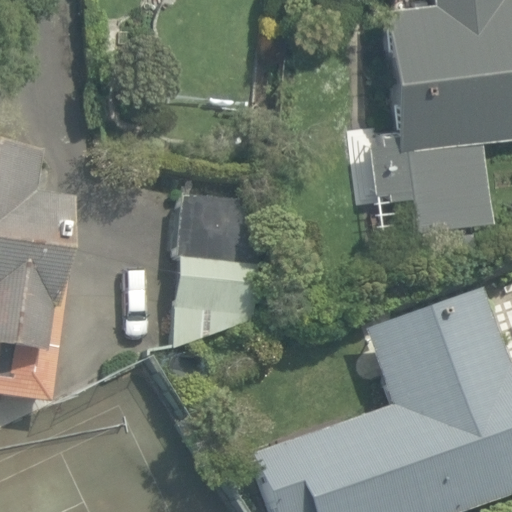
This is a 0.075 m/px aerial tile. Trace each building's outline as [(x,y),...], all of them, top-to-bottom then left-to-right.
[(399,194),(402,224),(464,217),(460,186),(443,188),(437,141),(511,132),(511,0),(398,0),(371,3),(386,130),(371,132),(379,196),(399,194)] [(0,394),(17,397),(37,399),(61,231),(55,230),(59,204),(19,198),(24,158),(17,157),(0,154),(0,394)] [(172,258),(161,351),(244,325),(258,208),(170,198),(164,257),(172,258)] [(459,511),(511,494),(511,402),(511,403),(473,291),(354,331),(380,407),(240,455),(259,511),(459,511)] [(182,511),(134,397),(0,454),(0,511),(182,511)]
